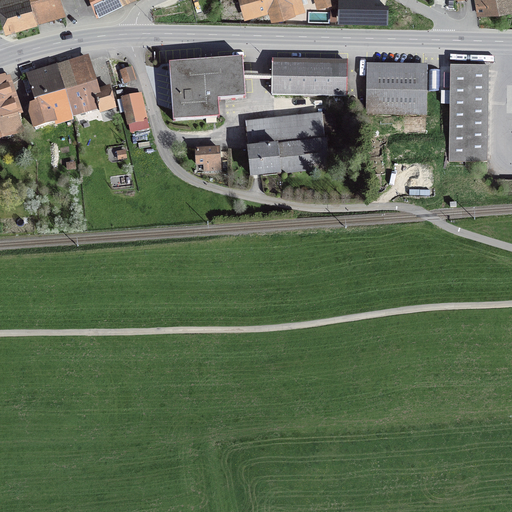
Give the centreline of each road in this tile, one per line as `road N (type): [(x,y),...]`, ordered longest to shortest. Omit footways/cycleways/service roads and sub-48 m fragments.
road 1 (unclassified): [(129,33),(166,155),(190,179),(296,206),(406,207),(511,249)]
road 2 (secondary): [(129,33),(511,44)]
road 3 (secondary): [(0,58),(129,33)]
